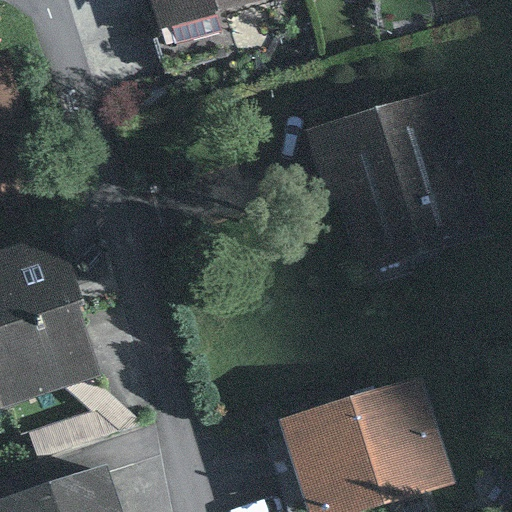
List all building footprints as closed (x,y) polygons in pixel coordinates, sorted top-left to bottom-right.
[(165,0),(174,28),(262,2),(261,0),(165,0)] [(6,53),(0,54),(0,172),(34,164),(6,53)] [(433,100),(329,131),(367,258),(472,226),(433,100)] [(58,243),(0,260),(0,374),(6,392),(97,364),(58,243)] [(414,390),(290,430),(316,511),(349,511),(444,482),(414,390)] [(117,511),(106,475),(0,507),(0,511),(117,511)]
